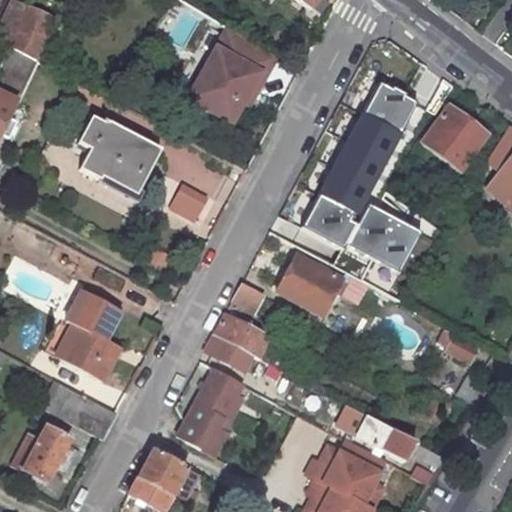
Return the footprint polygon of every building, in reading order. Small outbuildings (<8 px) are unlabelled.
[(310,0),(293,0),(305,8),(310,0)] [(21,8),(6,1),(0,12),(16,20),(21,8)] [(28,58),(45,20),(24,10),(21,8),(16,20),(5,44),(4,46),(28,58)] [(0,41),(5,44),(16,20),(0,12),(0,41)] [(259,77),(270,58),(220,28),(180,97),(225,124),(237,103),(253,73),(259,77)] [(4,46),(0,53),(0,141),(1,142),(10,124),(0,119),(9,102),(12,103),(32,61),(28,58),(4,46)] [(237,103),(242,106),(259,77),(253,73),(237,103)] [(291,213),(301,219),(319,186),(354,206),(350,213),(356,217),(367,199),(419,103),(370,75),(291,213)] [(479,137),(444,111),(418,147),(453,172),(479,137)] [(97,127),(82,119),(70,143),(82,150),(71,169),(92,181),(94,177),(129,195),(153,151),(99,123),(97,127)] [(511,210),(511,131),(508,128),(488,154),(501,164),(483,189),(511,210)] [(166,208),(193,222),(206,196),(178,183),(166,208)] [(301,219),(344,242),(356,217),(350,213),(354,206),(319,186),(301,219)] [(418,226),(367,199),(356,217),(344,242),(395,269),(418,226)] [(321,273),(290,256),(270,292),(314,316),(327,292),(333,295),(343,277),(324,267),(321,273)] [(230,303),(249,312),(258,297),(237,286),(230,303)] [(97,345),(112,316),(75,296),(59,326),(66,330),(57,346),(65,350),(57,365),(95,387),(106,366),(99,363),(106,350),(97,345)] [(263,341),(219,316),(209,334),(247,355),(248,356),(254,359),(263,341)] [(200,351),(239,371),(247,355),(209,334),(200,351)] [(469,363),(474,348),(448,341),(444,355),(469,363)] [(57,346),(49,361),(57,365),(65,350),(57,346)] [(106,350),(99,363),(106,366),(112,353),(106,350)] [(208,368),(171,439),(201,457),(222,418),(214,414),(232,381),(208,368)] [(481,388),(461,378),(451,397),(471,408),(481,388)] [(39,411),(96,440),(110,413),(53,383),(39,411)] [(397,437),(360,416),(352,435),(398,460),(404,452),(410,443),(397,437)] [(34,436),(16,472),(40,484),(62,441),(37,429),(34,436)] [(16,472),(34,436),(28,434),(10,468),(16,472)] [(368,483),(380,461),(340,440),(333,453),(327,449),(318,465),(314,463),(309,460),(300,475),(309,480),(301,495),(306,498),(310,500),(303,511),(369,511),(365,510),(376,488),(368,483)] [(440,460),(410,443),(404,452),(414,457),(405,473),(426,484),(440,460)] [(314,463),(318,465),(327,449),(322,447),(314,463)] [(146,451),(122,495),(152,511),(158,511),(166,494),(168,494),(181,470),(146,451)] [(193,476),(181,470),(168,494),(180,501),(193,476)] [(303,511),(310,500),(306,498),(298,511),(303,511)]
